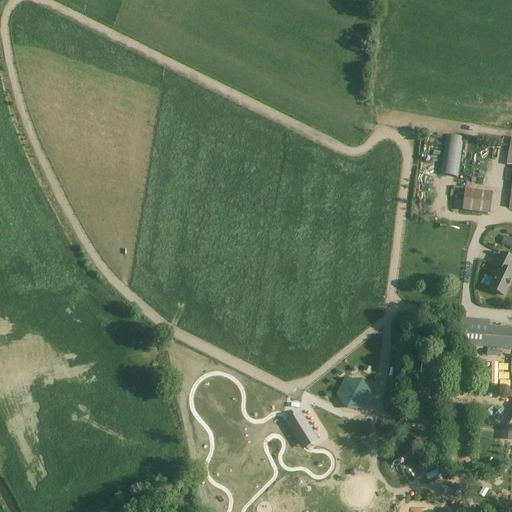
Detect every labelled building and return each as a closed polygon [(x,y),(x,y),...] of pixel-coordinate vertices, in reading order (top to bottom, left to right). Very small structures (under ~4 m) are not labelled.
[(440,174),(459,177),(464,137),(445,135),(440,174)] [(489,215),(493,193),(464,188),(461,211),(489,215)] [(501,245),(511,248),(511,238),(505,236),(501,245)] [(499,269),(489,290),(504,297),(511,278),(511,274),(508,273),(511,264),(511,260),(501,255),(495,267),(499,269)] [(469,320),(468,326),(486,327),(489,328),(489,321),(469,320)] [(475,347),(484,348),(486,327),(468,326),(462,325),(461,336),(467,336),(466,349),(475,350),(475,347)] [(511,329),(489,328),(486,327),(484,348),(511,349),(511,329)] [(483,407),(483,416),(502,417),(503,407),(483,407)] [(511,425),(502,426),(501,440),(511,440),(511,425)] [(342,507),(373,506),(372,474),(341,475),(342,507)]
